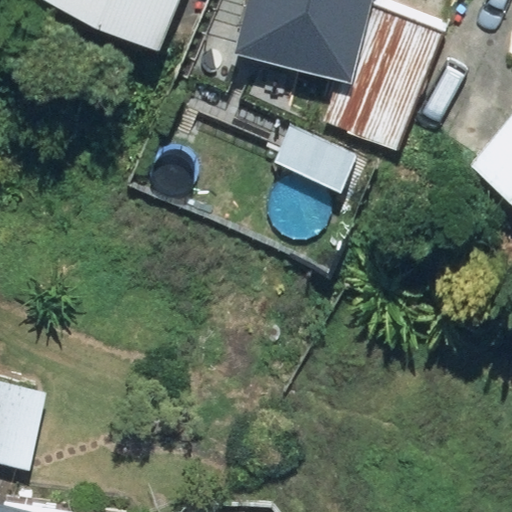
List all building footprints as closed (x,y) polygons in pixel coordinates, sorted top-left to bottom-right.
[(107,0),(179,28),(190,0),(107,0)] [(257,0),(249,37),(365,63),(379,0),(257,0)] [(511,114),(486,147),(511,168),(511,114)] [(56,377),(0,365),(0,451),(40,459),(56,377)] [(153,511),(155,498),(14,482),(10,511),(153,511)]
